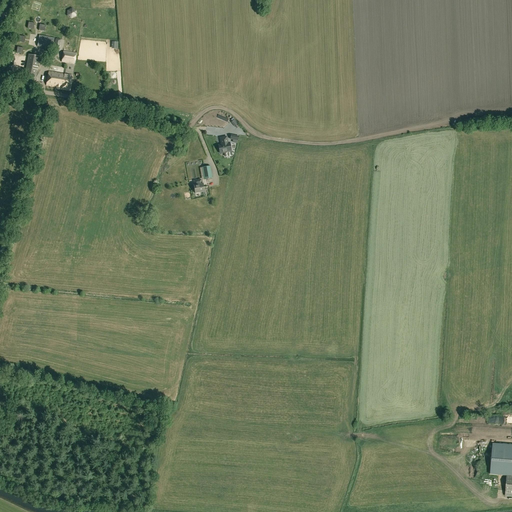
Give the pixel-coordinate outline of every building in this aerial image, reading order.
[(54,38),(39,35),(37,47),(52,49),(54,38)] [(63,51),(61,62),(74,64),(76,53),(63,51)] [(24,78),(35,80),(39,57),(28,55),(24,78)] [(60,88),(60,89),(69,90),(72,75),(48,72),(46,85),(55,87),(56,88),(56,89),(57,89),(58,89),(59,89),(60,88)] [(222,143),(219,143),(220,153),(221,152),(221,153),(224,153),(224,152),(232,151),(230,143),(228,143),(228,136),(221,137),(222,143)] [(195,185),(193,185),(195,193),(204,191),(203,183),(202,184),(201,179),(194,181),(195,185)]
